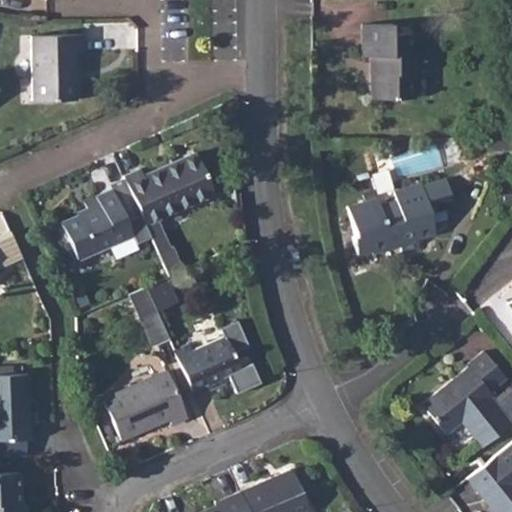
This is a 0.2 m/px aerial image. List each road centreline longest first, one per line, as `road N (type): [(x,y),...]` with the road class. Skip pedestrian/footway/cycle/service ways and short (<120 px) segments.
road 1 (residential): [(323,404),(274,268),(259,71)]
road 2 (residential): [(323,404),(131,493),(116,511)]
road 3 (residential): [(0,185),(152,119),(150,75)]
road 4 (residential): [(463,311),(323,404)]
road 5 (residential): [(150,75),(148,25),(133,5),(51,3)]
road 6 (residential): [(390,511),(323,404)]
